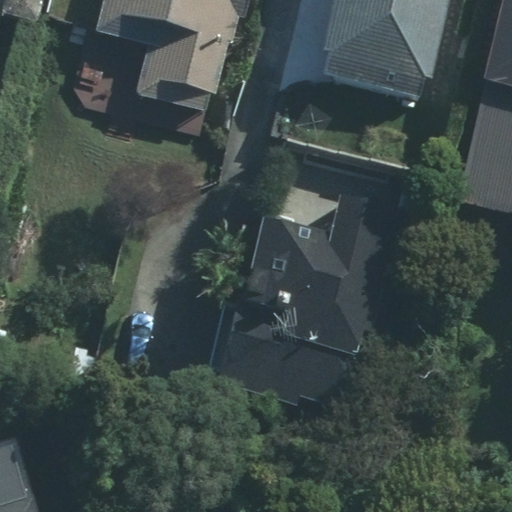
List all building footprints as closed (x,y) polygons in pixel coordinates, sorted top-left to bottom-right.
[(101,0),(92,36),(144,49),(131,102),(205,120),(235,0),(101,0)] [(333,0),(317,81),(421,103),(442,0),(333,0)] [(511,0),(500,0),(483,94),(511,99),(511,0)] [(396,227),(330,213),(321,255),(251,240),(235,317),(226,315),(209,400),(286,416),(289,403),(366,419),(397,270),(388,268),(396,227)] [(28,511),(9,451),(0,453),(0,511),(28,511)]
